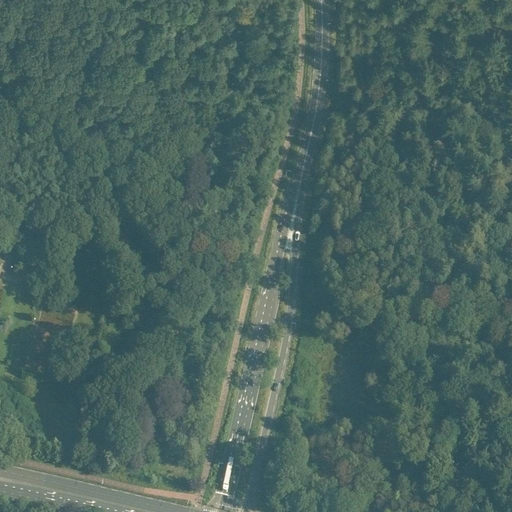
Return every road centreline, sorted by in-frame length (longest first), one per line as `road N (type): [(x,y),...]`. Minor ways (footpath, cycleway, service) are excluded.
road 1 (secondary): [(293,206),(217,511)]
road 2 (secondary): [(252,511),(292,320),(293,206)]
road 3 (secondary): [(293,206),(320,77),(321,0)]
road 4 (secondary): [(162,511),(0,477)]
